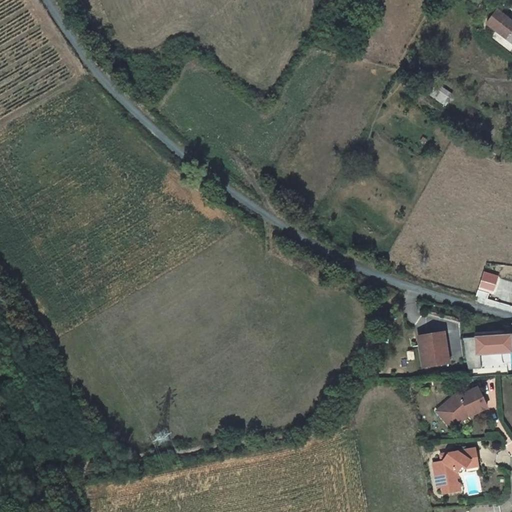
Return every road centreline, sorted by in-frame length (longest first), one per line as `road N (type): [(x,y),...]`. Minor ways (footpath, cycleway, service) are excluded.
road 1 (unclassified): [(49,0),(97,70),(161,139),(317,250),(511,315)]
road 2 (track): [(402,284),(329,408),(289,436),(0,467)]
